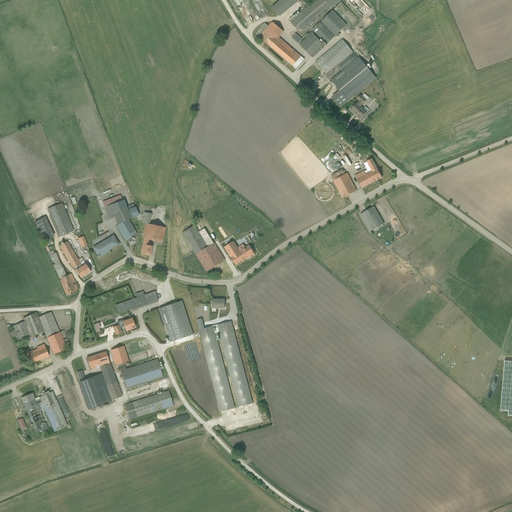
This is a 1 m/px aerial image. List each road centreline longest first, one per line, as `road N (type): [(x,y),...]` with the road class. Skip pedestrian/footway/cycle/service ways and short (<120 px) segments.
road 1 (unclassified): [(0,390),(67,360),(79,295),(123,262),(198,281),(236,281),(282,246),(405,180)]
road 2 (track): [(74,349),(150,336),(185,404),(306,511)]
road 3 (unclassified): [(405,180),(243,33)]
road 4 (unclassified): [(405,180),(511,251)]
